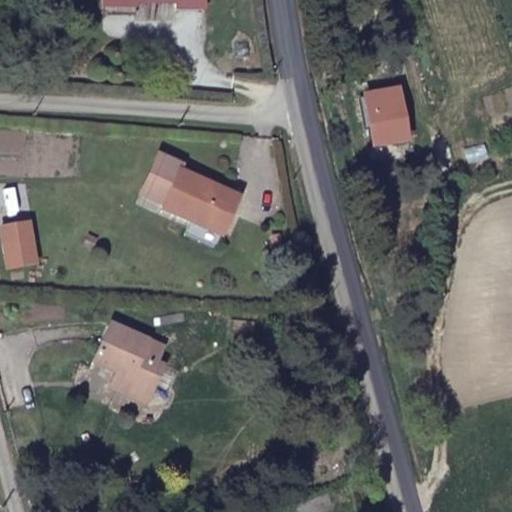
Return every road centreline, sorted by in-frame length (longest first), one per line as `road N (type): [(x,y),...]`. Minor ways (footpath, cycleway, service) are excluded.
road 1 (secondary): [(323,122),(434,511)]
road 2 (residential): [(0,112),(323,122)]
road 3 (secondary): [(304,0),(323,122)]
